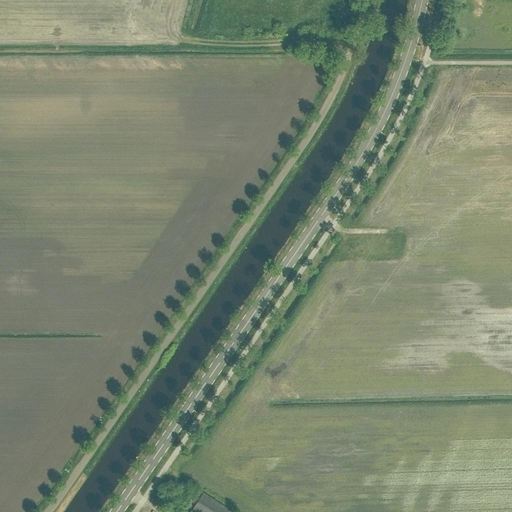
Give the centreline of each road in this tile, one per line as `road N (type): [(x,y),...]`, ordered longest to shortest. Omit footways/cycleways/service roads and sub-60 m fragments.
road 1 (unclassified): [(47,511),(312,131),(366,0)]
road 2 (secondary): [(116,511),(363,152),(392,93),(421,0)]
